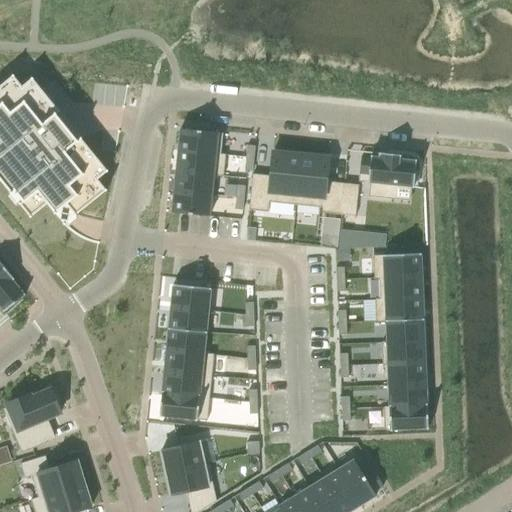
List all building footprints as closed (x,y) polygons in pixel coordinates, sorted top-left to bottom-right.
[(0,161),(0,162),(0,161),(0,180),(10,193),(9,193),(10,195),(11,194),(11,193),(14,191),(20,186),(23,190),(28,197),(27,198),(20,204),(19,203),(19,204),(18,204),(19,206),(20,205),(29,217),(30,219),(31,218),(31,217),(30,217),(31,217),(47,204),(52,211),(54,213),(53,214),(54,215),(56,214),(55,214),(55,213),(56,212),(66,204),(70,209),(74,214),(73,214),(74,215),(73,215),(75,217),(76,216),(75,215),(76,214),(104,192),(105,192),(106,191),(105,190),(104,190),(96,180),(105,172),(106,173),(107,172),(106,171),(105,171),(80,140),(81,140),(80,138),(79,139),(76,141),(75,141),(55,116),(56,115),(55,114),(57,113),(59,112),(58,111),(57,111),(57,112),(56,111),(32,81),(32,80),(31,79),(30,80),(31,81),(21,88),(13,78),(14,77),(13,76),(11,77),(12,78),(0,87),(0,161)] [(103,92),(98,130),(127,134),(132,96),(103,92)] [(179,130),(177,151),(225,156),(225,155),(220,155),(222,134),(179,130)] [(246,146),(245,158),(253,159),(254,147),(246,146)] [(177,151),(175,172),(222,176),(225,156),(177,151)] [(252,175),(248,211),(267,213),(268,202),(295,205),(300,156),(272,153),(269,177),(252,175)] [(360,157),(358,182),(370,183),(368,197),(389,199),(390,186),(413,188),(413,186),(416,187),(418,172),(415,172),(416,162),(398,160),(399,156),(387,155),(379,154),(379,155),(378,158),(370,157),(370,158),(360,157)] [(300,156),(295,205),(321,208),(321,213),(340,215),(343,184),(325,183),(328,158),(300,156)] [(245,158),(244,170),(252,171),(253,159),(245,158)] [(175,172),(173,192),(211,196),(213,176),(222,177),(222,176),(175,172)] [(343,184),(340,215),(355,217),(357,186),(343,184)] [(236,186),(235,198),(243,199),(244,187),(236,186)] [(173,192),(171,213),(209,217),(211,196),(173,192)] [(235,198),(234,210),(242,211),(243,199),(235,198)] [(58,259),(79,246),(59,215),(38,228),(58,259)] [(382,256),(372,256),(373,279),(421,277),(420,254),(382,256)] [(0,309),(2,312),(1,312),(2,314),(24,296),(23,295),(22,295),(17,289),(11,282),(12,281),(13,280),(0,263),(0,309)] [(343,268),(335,268),(336,281),(344,280),(343,268)] [(421,277),(373,279),(373,280),(378,279),(379,299),(374,300),(374,301),(422,299),(421,277)] [(336,281),(336,293),(344,292),(344,280),(336,281)] [(172,286),(170,308),(208,312),(210,289),(172,286)] [(422,299),(374,301),(375,322),(423,320),(422,299)] [(252,303),(244,304),(245,315),(253,315),(252,303)] [(170,308),(167,330),(205,334),(208,312),(170,308)] [(345,311),(337,311),(337,324),(346,324),(345,311)] [(253,315),(245,315),(245,328),(253,327),(253,315)] [(423,320),(375,322),(375,323),(385,322),(385,342),(381,343),(381,344),(424,342),(423,320)] [(346,324),(337,324),(338,336),(346,336),(346,324)] [(167,330),(165,351),(213,356),(213,355),(203,354),(205,334),(167,330)] [(424,342),(381,344),(382,365),(425,364),(424,342)] [(254,347),(246,347),(247,359),(255,359),(254,347)] [(165,351),(163,373),(211,378),(213,356),(165,351)] [(347,354),(339,355),(339,367),(347,367),(347,354)] [(255,359),(247,359),(247,371),(255,371),(255,359)] [(425,364),(382,365),(382,366),(386,366),(387,387),(425,385),(425,364)] [(339,367),(340,379),(348,379),(347,367),(339,367)] [(163,373),(161,394),(209,399),(211,378),(163,373)] [(388,407),(383,407),(383,409),(426,407),(425,385),(387,387),(388,407)] [(7,408),(2,410),(21,454),(52,441),(46,426),(45,427),(43,427),(43,426),(41,422),(46,420),(59,414),(57,409),(59,408),(54,395),(53,395),(51,396),(50,393),(49,390),(31,398),(30,396),(14,403),(6,406),(7,408)] [(256,390),(248,391),(248,403),(256,402),(256,390)] [(161,394),(159,417),(206,421),(209,399),(161,394)] [(348,397),(340,398),(341,410),(349,410),(348,397)] [(256,402),(248,403),(249,415),(257,414),(256,402)] [(426,407),(383,409),(384,431),(415,430),(427,429),(426,407)] [(349,410),(341,410),(341,422),(349,422),(349,410)] [(258,442),(246,443),(247,455),(259,454),(258,442)] [(198,443),(160,451),(161,453),(165,474),(208,464),(213,463),(209,444),(199,447),(198,443)] [(316,446),(306,453),(310,459),(321,453),(316,446)] [(306,452),(296,459),(300,466),(310,459),(306,453),(306,452)] [(44,457),(19,465),(24,479),(27,478),(31,477),(35,492),(37,498),(30,500),(30,501),(43,497),(84,485),(76,462),(48,470),(44,457)] [(353,461),(337,470),(360,506),(375,497),(373,493),(382,487),(374,474),(365,480),(353,461)] [(208,464),(165,474),(170,494),(169,494),(170,496),(186,492),(189,511),(198,511),(216,501),(208,464)] [(287,464),(277,471),(281,477),(291,471),(287,464)] [(337,470),(323,479),(342,511),(350,511),(360,506),(337,470)] [(277,471),(267,477),(271,484),(281,477),(277,471)] [(342,511),(323,479),(308,488),(322,511),(342,511)] [(258,482),(248,489),(252,495),(262,489),(258,482)] [(47,511),(76,511),(89,508),(82,486),(84,485),(43,497),(47,511)] [(322,511),(308,488),(293,497),(302,511),(322,511)] [(248,489),(237,495),(242,502),(252,495),(248,489)] [(302,511),(293,497),(279,506),(282,511),(302,511)] [(229,500),(218,507),(221,511),(225,511),(233,507),(229,500)]
